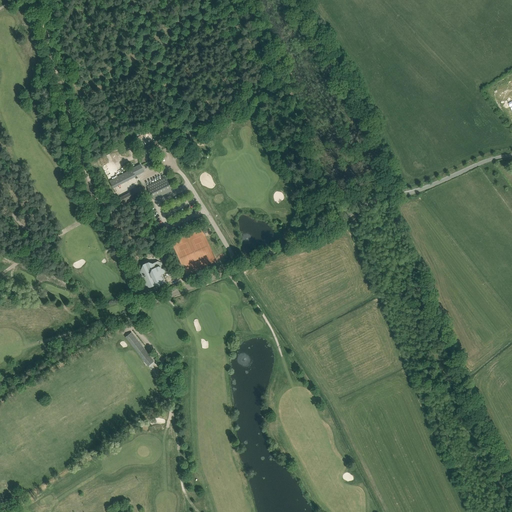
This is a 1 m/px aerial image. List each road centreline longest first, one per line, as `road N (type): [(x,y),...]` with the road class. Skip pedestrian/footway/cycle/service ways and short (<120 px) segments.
road 1 (track): [(140,306),(86,174),(34,0)]
road 2 (unclassified): [(239,266),(372,201),(511,156)]
road 3 (track): [(114,324),(0,394)]
